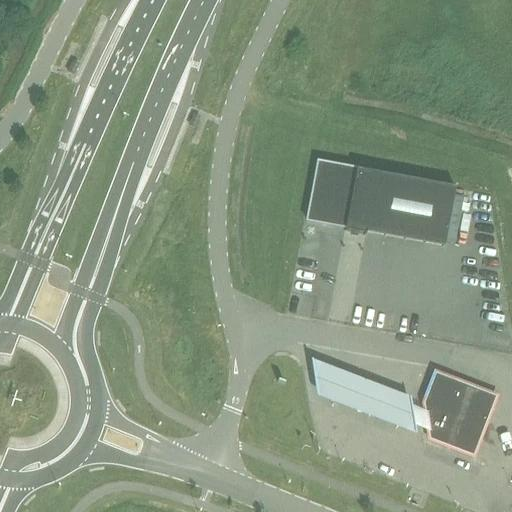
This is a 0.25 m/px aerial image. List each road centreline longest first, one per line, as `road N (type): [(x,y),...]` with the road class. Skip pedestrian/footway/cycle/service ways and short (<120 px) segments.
road 1 (unclassified): [(229,317),(218,229),(222,151),(237,92),(279,0)]
road 2 (primary): [(104,248),(203,0)]
road 3 (primary): [(151,0),(52,212)]
road 4 (unclassified): [(229,317),(450,355)]
road 5 (primary): [(98,410),(84,337),(104,248)]
road 6 (unclassified): [(211,475),(239,375),(229,317)]
road 7 (unclassified): [(73,0),(0,138)]
road 8 (primary): [(2,478),(62,437),(77,406),(76,383)]
road 9 (primary): [(66,361),(66,321),(104,248)]
road 10 (primary): [(52,212),(51,235),(15,325)]
